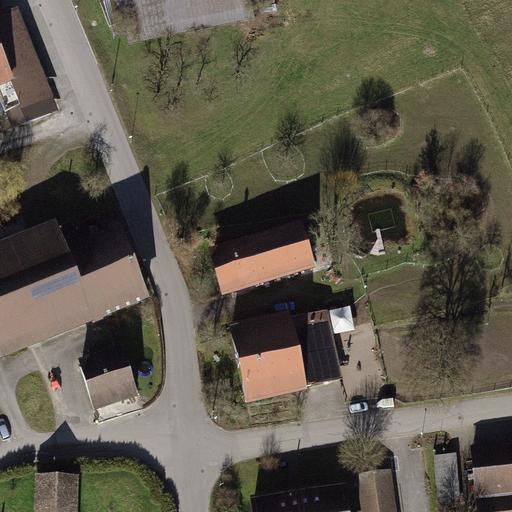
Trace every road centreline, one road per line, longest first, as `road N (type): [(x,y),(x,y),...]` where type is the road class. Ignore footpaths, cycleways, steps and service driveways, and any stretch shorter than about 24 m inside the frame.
road 1 (residential): [(189,443),(169,284),(54,0)]
road 2 (residential): [(511,409),(256,443),(189,443)]
road 3 (residential): [(0,459),(78,442),(189,443)]
